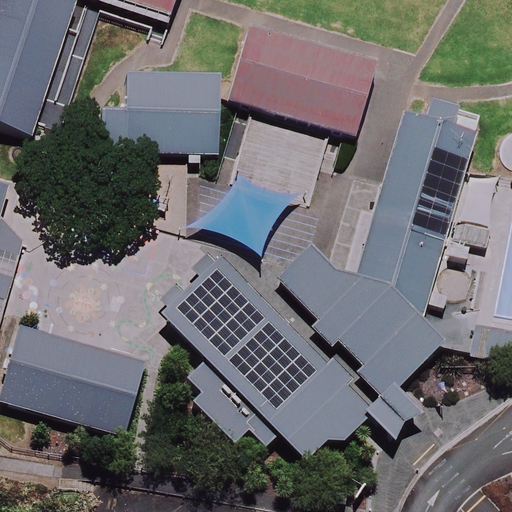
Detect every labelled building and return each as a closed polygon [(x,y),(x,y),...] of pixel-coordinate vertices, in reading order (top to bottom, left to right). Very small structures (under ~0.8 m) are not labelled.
[(211,0),(63,0),(199,42),(211,0)] [(102,37),(26,10),(0,83),(0,135),(59,157),(102,37)] [(376,78),(260,49),(242,120),(358,149),(376,78)] [(230,73),(128,78),(132,152),(234,147),(230,73)] [(275,318),(231,270),(180,313),(332,479),(376,436),(406,458),(507,366),(459,310),(502,175),(419,126),(372,290),(330,258),(275,318)] [(0,261),(19,189),(0,183),(0,261)] [(166,388),(34,346),(9,424),(140,466),(166,388)]
